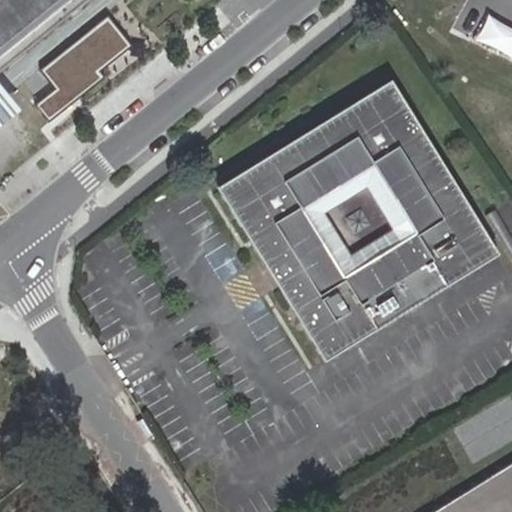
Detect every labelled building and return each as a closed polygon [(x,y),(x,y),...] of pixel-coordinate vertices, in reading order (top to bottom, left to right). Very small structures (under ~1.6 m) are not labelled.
[(0,0),(0,51),(64,0),(0,0)] [(64,0),(0,51),(0,129),(21,113),(0,86),(0,72),(89,0),(64,0)] [(511,30),(484,16),(472,39),(511,58),(511,55),(511,30)] [(132,46),(110,18),(43,70),(59,90),(39,106),(51,121),(104,79),(99,73),(132,46)] [(391,80),(385,85),(388,90),(395,86),(391,80)] [(221,193),(249,241),(270,229),(311,296),(291,309),(319,355),(325,351),(328,358),(492,259),(489,253),(495,249),(466,202),(447,214),(404,146),(424,133),(395,86),(388,90),(385,85),(338,114),(350,133),(281,175),(270,155),(224,184),(227,190),(221,193)] [(338,114),(270,155),(281,175),(350,133),(338,114)] [(466,202),(424,133),(404,146),(447,214),(466,202)] [(217,188),(221,193),(227,190),(224,184),(217,188)] [(270,229),(249,241),(262,261),(291,309),(311,296),(270,229)] [(499,254),(495,249),(489,253),(492,259),(499,254)] [(323,361),(328,358),(325,351),(319,355),(323,361)] [(511,511),(511,463),(465,492),(433,511),(511,511)]
